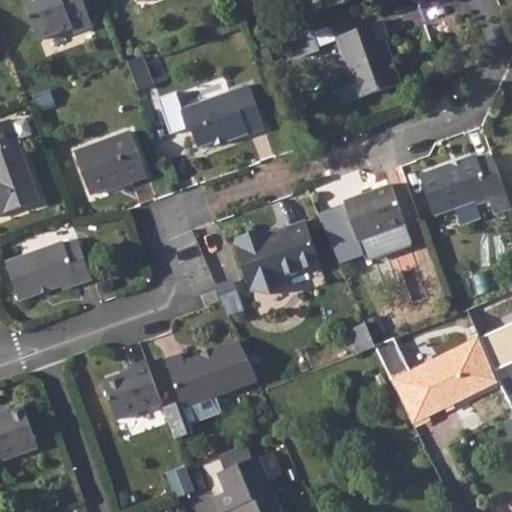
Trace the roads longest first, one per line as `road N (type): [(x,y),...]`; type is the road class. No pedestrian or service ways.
road 1 (residential): [(41,343),(154,305),(165,285),(145,228),(207,207)]
road 2 (residential): [(388,148),(472,114),(500,48),(483,0)]
road 3 (residential): [(104,511),(41,343)]
